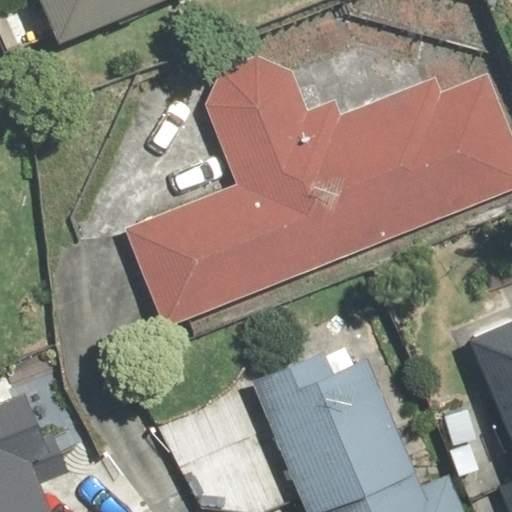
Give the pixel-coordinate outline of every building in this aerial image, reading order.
[(23,0),(43,48),(160,0),(23,0)] [(226,188),(115,229),(152,326),(511,192),(511,159),(480,74),(434,92),(430,79),(331,116),(326,102),(299,112),(283,70),(252,56),(210,72),(195,103),(226,188)] [(511,316),(454,339),(511,489),(511,316)] [(454,511),(439,474),(408,486),(358,362),(323,376),(315,355),(241,384),(292,511),(454,511)] [(1,399),(0,399),(0,511),(38,511),(36,506),(23,511),(15,492),(51,477),(35,436),(18,442),(1,399)]
